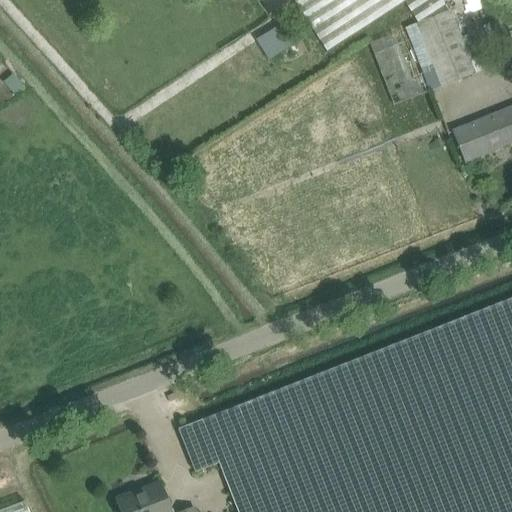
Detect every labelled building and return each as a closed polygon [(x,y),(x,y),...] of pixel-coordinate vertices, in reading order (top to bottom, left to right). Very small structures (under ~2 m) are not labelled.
[(293,0),(327,52),(404,2),(411,12),(429,0),(293,0)] [(370,41),(395,105),(432,90),(482,71),(468,35),(461,37),(450,10),(449,11),(441,0),(429,0),(411,12),(418,23),(370,41)] [(285,24),(257,42),(269,61),(298,43),(285,24)] [(511,108),(453,132),(465,162),(511,142),(511,108)] [(237,511),(511,511),(511,298),(178,429),(195,473),(218,464),(237,511)] [(117,499),(121,509),(121,511),(171,511),(160,483),(117,499)] [(28,511),(25,502),(0,511),(28,511)]
